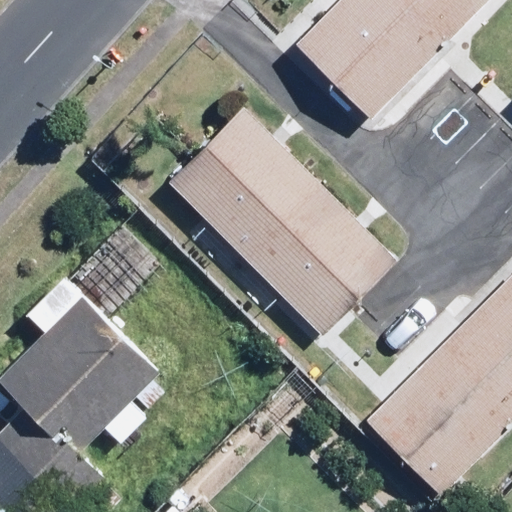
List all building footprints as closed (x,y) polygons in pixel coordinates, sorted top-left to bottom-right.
[(375,113),(479,0),(336,0),(298,41),(375,113)] [(401,251),(243,102),(171,178),(329,327),(401,251)] [(511,420),(511,265),(369,409),(447,486),(511,420)] [(0,511),(16,511),(20,509),(22,511),(76,511),(115,473),(84,443),(166,359),(85,280),(0,366),(0,367),(23,389),(24,390),(0,414),(0,511)] [(183,511),(173,502),(163,511),(183,511)]
